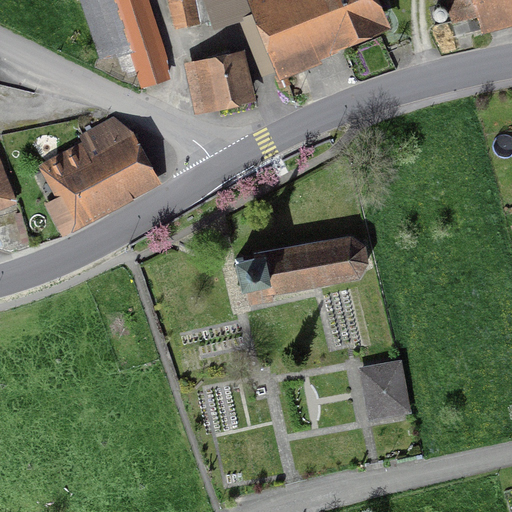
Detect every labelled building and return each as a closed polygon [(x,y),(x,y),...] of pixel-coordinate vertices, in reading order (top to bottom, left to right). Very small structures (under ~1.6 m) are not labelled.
[(167,75),(143,0),(83,0),(100,55),(116,50),(122,69),(138,64),(144,83),(167,75)] [(195,0),(169,0),(173,25),(199,21),(195,0)] [(205,0),(215,27),(245,18),(238,0),(205,0)] [(382,25),(371,0),(260,0),(252,4),(279,68),(382,25)] [(511,20),(511,0),(469,0),(478,30),(511,20)] [(244,46),(186,59),(198,109),(254,98),(244,46)] [(81,139),(39,161),(57,196),(46,202),(62,233),(162,181),(134,128),(114,115),(78,133),(81,139)] [(0,206),(18,199),(0,155),(0,206)] [(348,238),(235,260),(243,299),(355,278),(367,263),(363,245),(348,238)] [(399,363),(362,370),(371,419),(408,412),(399,363)]
